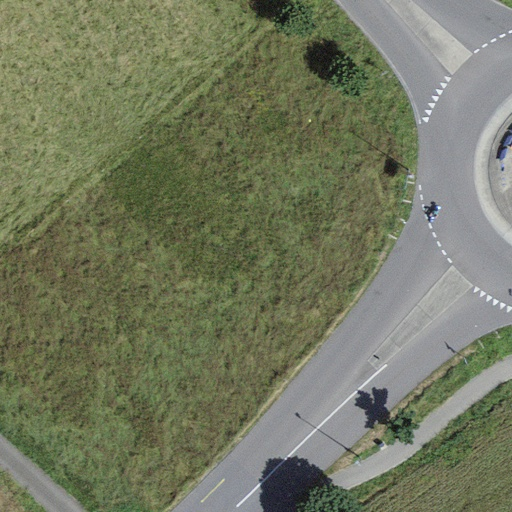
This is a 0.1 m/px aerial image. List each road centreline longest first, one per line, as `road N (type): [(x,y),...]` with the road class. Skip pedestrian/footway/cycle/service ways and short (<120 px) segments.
road 1 (secondary): [(448,201),(320,417)]
road 2 (secondary): [(320,417),(511,299)]
road 3 (secondary): [(365,0),(424,78),(449,137)]
road 4 (secondary): [(224,511),(320,417)]
